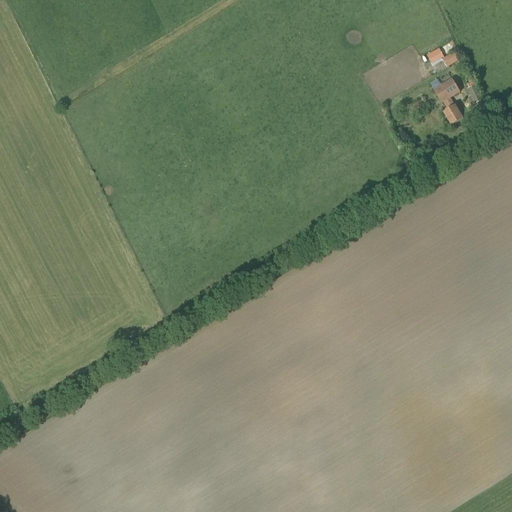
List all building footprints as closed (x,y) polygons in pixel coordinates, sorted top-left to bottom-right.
[(442,59),(443,59),(444,58),(439,49),(426,56),(431,65),(441,59),(442,59)] [(443,59),(442,60),(446,68),(460,61),(455,52),(444,58),(443,59)] [(455,107),(450,100),(460,94),(452,80),(432,91),(441,105),(443,104),(448,111),(443,114),(451,127),(463,120),(455,107)] [(475,86),(474,82),(467,85),(469,89),(467,90),(474,105),(483,101),(476,85),(475,86)] [(412,115),(427,107),(422,98),(408,107),(412,115)]
